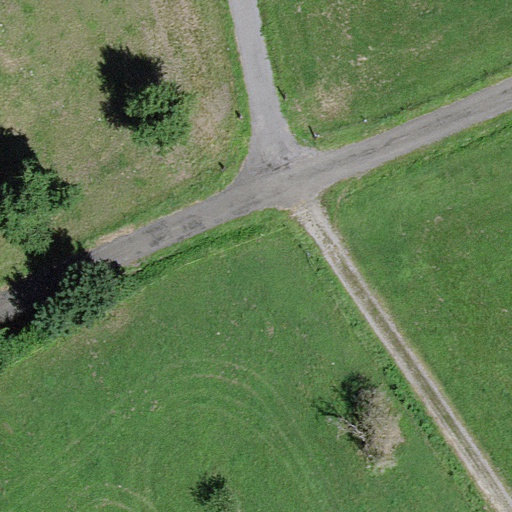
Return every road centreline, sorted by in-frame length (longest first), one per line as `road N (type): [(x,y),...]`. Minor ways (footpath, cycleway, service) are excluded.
road 1 (track): [(509,511),(286,184)]
road 2 (track): [(0,312),(159,234),(286,184)]
road 3 (track): [(286,184),(511,92)]
road 4 (track): [(286,184),(268,136),(242,0)]
